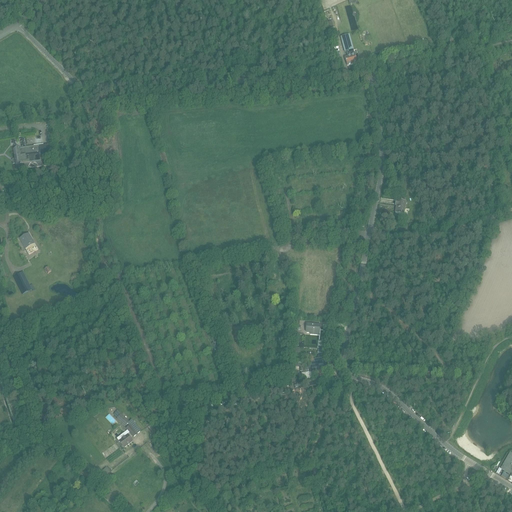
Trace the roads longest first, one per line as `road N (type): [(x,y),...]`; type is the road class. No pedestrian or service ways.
road 1 (tertiary): [(369,234),(380,146),(378,91),(369,76),(81,85),(17,24)]
road 2 (tertiary): [(511,487),(342,369),(369,234)]
road 3 (unclassified): [(369,234),(423,237),(511,209)]
